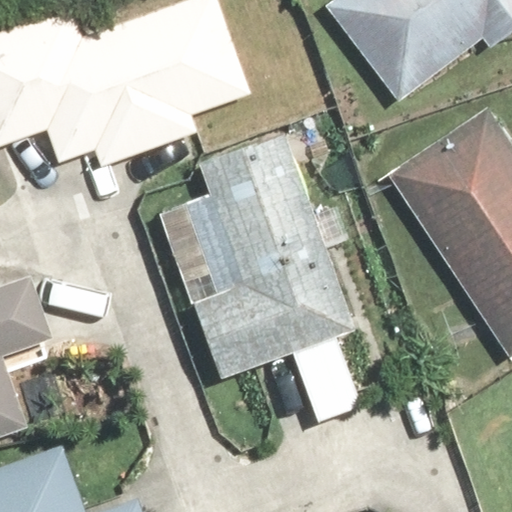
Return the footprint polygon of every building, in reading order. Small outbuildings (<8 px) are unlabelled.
[(81,9),(0,37),(0,149),(56,130),(67,162),(97,152),(104,170),(204,135),(197,115),(258,94),(224,0),(202,0),(92,39),(81,9)] [(511,0),(336,0),(327,8),(405,108),(491,41),(499,51),(511,40),(511,0)] [(511,133),(495,108),(394,175),(511,350),(511,133)] [(245,291),(201,307),(226,381),(366,332),(295,130),(200,163),(245,291)] [(0,440),(38,427),(12,353),(62,335),(39,275),(0,288),(0,440)] [(93,511),(69,446),(0,471),(0,511),(155,511),(149,494),(97,511),(93,511)]
